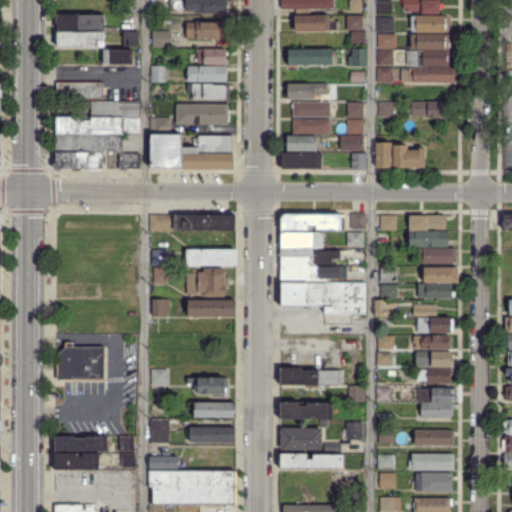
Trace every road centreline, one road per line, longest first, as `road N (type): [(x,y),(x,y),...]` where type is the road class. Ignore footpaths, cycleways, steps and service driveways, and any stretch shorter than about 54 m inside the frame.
road 1 (tertiary): [(27,0),(27,511)]
road 2 (residential): [(480,511),(480,0)]
road 3 (residential): [(258,511),(258,0)]
road 4 (residential): [(27,189),(511,190)]
